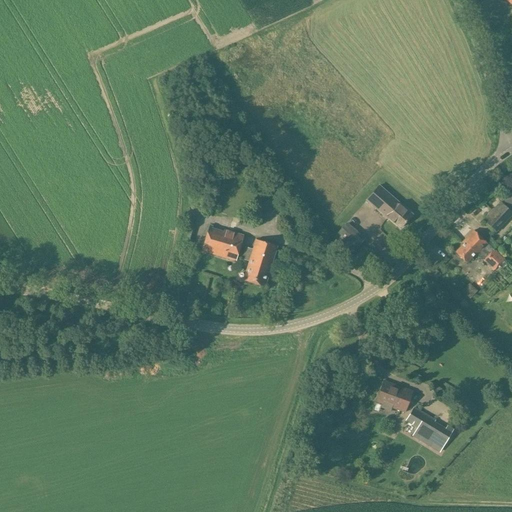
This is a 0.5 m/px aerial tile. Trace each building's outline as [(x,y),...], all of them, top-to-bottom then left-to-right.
[(360,107),(380,106),(379,92),(322,96),(321,96),(324,97),(320,106),(318,105),(318,106),(361,144),(370,134),(356,121),(355,120),(354,118),(353,117),(353,115),(353,114),(353,112),(354,111),(355,110),(356,109),(357,108),(359,108),(360,107)] [(401,230),(413,215),(379,186),(366,201),(401,230)] [(511,191),(503,200),(510,207),(511,205),(511,191)] [(496,233),(511,216),(511,212),(500,202),(483,220),(496,233)] [(236,262),(244,235),(210,225),(202,251),(236,262)] [(364,240),(346,225),(340,231),(334,239),(352,254),(364,240)] [(474,231),(463,242),(464,244),(466,243),(468,245),(470,243),(480,252),(483,249),(488,244),(474,231)] [(265,287),(277,247),(256,241),(244,280),(265,287)] [(476,253),(478,255),(480,252),(470,243),(468,245),(466,243),(464,244),(463,242),(463,243),(464,244),(456,253),(467,263),(476,253)] [(480,252),(478,255),(494,270),(505,260),(494,249),(493,250),(488,244),(483,249),(480,252)] [(462,290),(470,298),(477,291),(469,283),(462,290)] [(376,402),(382,404),(381,408),(390,411),(391,408),(400,411),(408,391),(384,381),(376,402)] [(343,423),(353,413),(345,405),(335,415),(343,423)] [(414,435),(423,440),(431,428),(435,421),(414,409),(406,422),(418,429),(414,435)]
